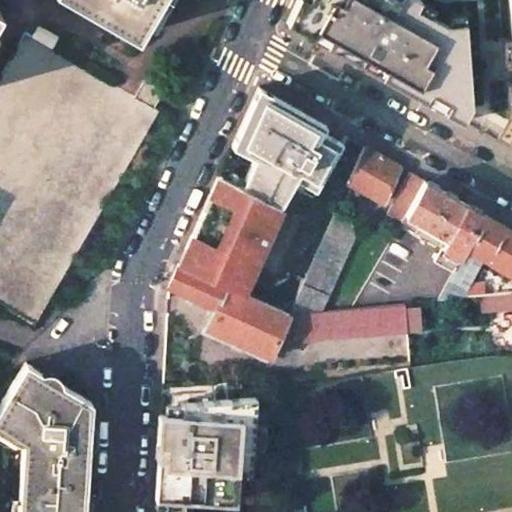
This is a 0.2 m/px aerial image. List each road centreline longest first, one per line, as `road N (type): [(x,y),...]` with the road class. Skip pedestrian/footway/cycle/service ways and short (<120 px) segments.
road 1 (residential): [(244,37),(130,281),(118,511)]
road 2 (residential): [(244,37),(511,188)]
